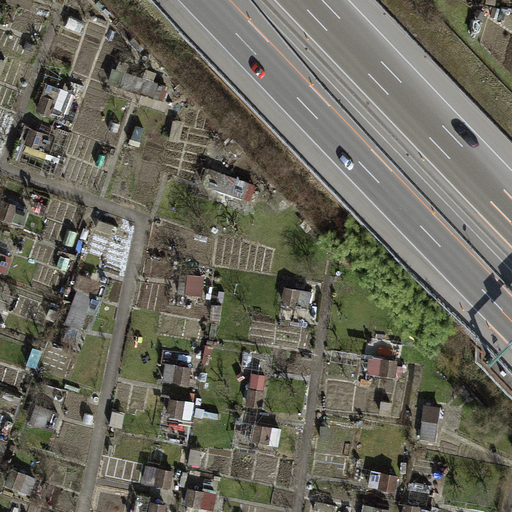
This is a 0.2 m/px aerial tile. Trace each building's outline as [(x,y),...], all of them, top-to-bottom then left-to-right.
[(80,33),(85,23),(72,16),(67,27),(80,33)] [(163,100),(169,85),(153,79),(155,72),(147,69),(144,76),(127,70),(129,63),(120,59),(117,67),(114,66),(108,81),(163,100)] [(63,118),(73,92),(47,81),(36,107),(63,118)] [(170,138),(178,140),(183,122),(174,120),(170,138)] [(129,141),(140,145),(146,128),(135,124),(129,141)] [(41,149),(47,132),(31,127),(26,144),(41,149)] [(251,199),(256,183),(207,167),(202,182),(251,199)] [(0,213),(21,223),(27,208),(3,198),(0,205),(0,213)] [(111,233),(114,224),(99,219),(96,228),(111,233)] [(0,269),(6,271),(11,256),(0,251),(0,269)] [(202,294),(204,275),(181,272),(179,291),(202,294)] [(67,322),(82,327),(93,292),(97,293),(101,281),(79,273),(75,287),(78,288),(67,322)] [(309,307),(312,290),(286,285),(283,302),(309,307)] [(205,356),(212,357),(213,345),(206,344),(205,356)] [(397,376),(399,358),(369,355),(368,373),(397,376)] [(163,378),(190,383),(193,365),(166,360),(163,378)] [(247,405),(263,407),(268,373),(252,371),(247,405)] [(167,414),(192,419),(195,402),(170,397),(167,414)] [(31,422),(54,430),(61,411),(39,402),(31,422)] [(437,440),(442,404),(426,402),(421,437),(437,440)] [(279,444),(282,428),(256,422),(252,439),(279,444)] [(330,441),(331,426),(321,425),(320,440),(330,441)] [(189,463),(202,464),(203,449),(190,447),(189,463)] [(172,486),(175,469),(148,464),(145,481),(172,486)] [(8,482),(31,493),(38,477),(15,467),(8,482)] [(396,490),(399,474),(372,469),(369,484),(396,490)] [(214,510),(217,490),(190,486),(187,505),(214,510)] [(148,511),(165,511),(167,503),(151,499),(148,511)] [(323,511),(334,511),(336,504),(318,500),(316,510),(323,511)] [(402,511),(438,511),(440,508),(404,502),(402,511)] [(390,511),(391,508),(364,503),(361,511),(390,511)]
